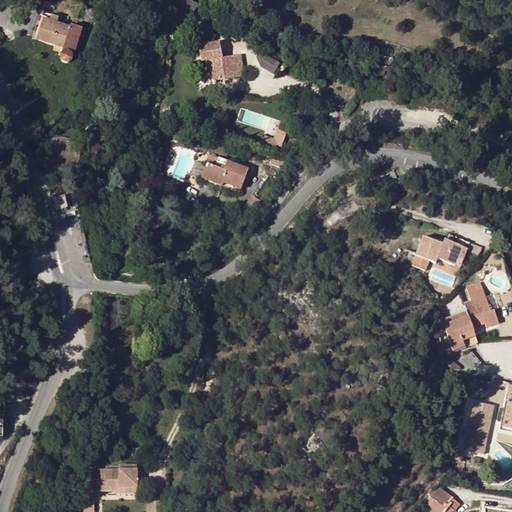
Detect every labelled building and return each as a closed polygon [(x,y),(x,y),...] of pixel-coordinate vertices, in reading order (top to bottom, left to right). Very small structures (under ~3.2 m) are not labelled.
[(97,14),(98,13),(85,12),(85,23),(97,23),(97,22),(102,23),(102,14),(97,14)] [(37,41),(43,22),(60,27),(60,26),(61,23),(57,22),(58,19),(50,16),(49,20),(39,17),(31,39),(37,41)] [(43,22),(37,41),(63,50),(60,57),(60,59),(61,60),(62,62),(63,63),(64,64),(66,64),(67,64),(69,63),(70,62),(71,61),(82,30),(70,27),(69,29),(60,26),(60,27),(43,22)] [(234,41),(237,36),(229,31),(226,36),(234,41)] [(244,76),(240,55),(219,59),(216,43),(194,47),(197,63),(208,61),(211,81),(244,76)] [(272,75),(278,64),(258,53),(252,63),(272,75)] [(279,152),(285,132),(275,129),(272,139),(262,136),(258,145),(279,152)] [(43,135),(38,140),(44,146),(46,143),(49,141),(43,135)] [(240,191),(248,170),(208,156),(204,165),(206,166),(202,177),(222,184),(240,191)] [(282,169),(285,160),(272,156),(269,164),(282,169)] [(221,188),(222,184),(202,177),(201,180),(221,188)] [(68,206),(64,194),(52,197),(56,209),(68,206)] [(249,219),(261,202),(251,195),(238,212),(249,219)] [(86,241),(84,232),(77,234),(79,243),(86,241)] [(448,237),(446,242),(462,249),(455,268),(460,269),(467,251),(466,250),(468,245),(448,237)] [(455,268),(462,249),(446,242),(444,242),(442,247),(422,239),(415,257),(429,263),(435,265),(437,260),(455,268)] [(426,273),(429,263),(415,257),(411,267),(426,273)] [(498,325),(493,312),(490,313),(480,283),(466,288),(470,302),(463,304),(466,311),(471,327),(483,323),(486,329),(498,325)] [(472,330),(471,327),(466,311),(446,318),(447,320),(442,322),(453,353),(465,348),(477,344),(472,330)] [(459,367),(447,358),(444,363),(454,371),(459,371),(459,367)] [(473,403),(464,451),(483,455),(487,437),(485,437),(487,426),(489,427),(493,407),(473,403)] [(511,406),(504,404),(501,418),(511,421),(511,406)] [(166,464),(173,466),(169,478),(178,480),(184,455),(169,452),(166,464)] [(462,461),(463,454),(455,452),(454,459),(462,461)] [(98,472),(97,457),(89,458),(89,472),(98,472)] [(169,478),(173,466),(166,464),(163,477),(169,478)] [(136,487),(136,466),(118,467),(118,471),(101,471),(99,472),(99,479),(88,479),(88,491),(86,491),(86,501),(82,501),(82,511),(92,511),(93,492),(100,492),(100,489),(107,489),(107,492),(119,492),(119,488),(136,487)] [(453,511),(455,511),(459,505),(452,499),(452,498),(438,487),(428,499),(429,501),(424,508),(428,511),(453,511)] [(163,511),(163,501),(145,501),(145,511),(163,511)]
